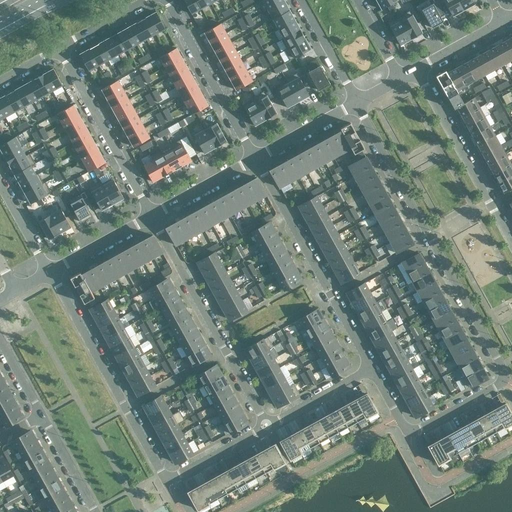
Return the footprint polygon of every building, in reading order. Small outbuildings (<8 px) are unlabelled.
[(183,0),(192,14),(201,9),(196,0),(183,0)] [(196,0),(201,9),(211,4),(208,0),(196,0)] [(268,11),(268,10),(262,0),(258,3),(264,13),(268,11)] [(283,0),(263,0),(262,0),(268,10),(284,1),(283,0)] [(392,4),(398,1),(397,0),(376,0),(382,10),(392,4)] [(464,10),(458,0),(443,0),(447,5),(453,16),(464,10)] [(458,0),(464,10),(475,4),(472,0),(458,0)] [(273,19),(273,20),(290,11),(284,1),(268,10),(268,11),(273,19)] [(437,1),(433,3),(441,17),(445,15),(441,8),(437,1)] [(443,21),(441,17),(433,3),(422,10),(427,19),(432,28),(443,21)] [(273,20),(278,29),(295,20),(290,11),(273,20)] [(417,36),(422,33),(417,24),(412,15),(410,11),(399,17),(401,21),(411,39),(417,36)] [(147,19),(155,34),(165,29),(156,12),(146,18),(147,19)] [(395,36),(400,45),(411,39),(401,21),(399,17),(388,23),(390,28),(395,36)] [(137,23),(137,24),(146,39),(155,34),(147,19),(146,18),(137,23)] [(283,38),(284,39),(300,30),(295,20),(278,29),(279,30),(283,38)] [(127,28),(136,45),(146,39),(137,24),(137,23),(127,28)] [(204,32),(210,42),(226,33),(221,23),(204,32)] [(118,33),(127,50),(136,45),(127,28),(118,33)] [(279,30),(276,31),(274,32),(279,41),(281,39),(283,38),(279,30)] [(284,39),(289,48),(305,39),(300,30),(284,39)] [(108,39),(118,55),(127,50),(118,33),(108,39)] [(210,42),(215,52),(231,43),(226,33),(210,42)] [(100,45),(108,60),(118,55),(108,39),(99,44),(100,45)] [(289,48),(294,58),(295,58),(311,49),(305,39),(289,48)] [(286,49),(281,40),(276,43),(281,52),(284,50),(286,49)] [(511,60),(511,57),(504,42),(494,47),(504,64),(511,60)] [(215,52),(220,61),(237,52),(231,43),(215,52)] [(90,49),(90,50),(99,65),(108,60),(100,45),(99,44),(90,49)] [(504,64),(494,47),(485,52),(494,70),(504,64)] [(160,57),(165,67),(182,58),(176,48),(160,57)] [(290,60),(294,58),(289,48),(287,49),(286,49),(284,50),(285,51),(290,60)] [(88,70),(89,71),(99,65),(90,50),(90,49),(80,55),(88,70)] [(290,60),(285,51),(279,54),(285,63),(290,60)] [(220,61),(225,71),(242,62),(237,52),(220,61)] [(494,70),(485,52),(475,57),(485,75),(494,70)] [(118,55),(108,60),(111,66),(121,61),(118,55)] [(485,75),(475,57),(466,63),(475,80),(485,75)] [(165,67),(170,77),(187,67),(182,58),(165,67)] [(316,86),(319,90),(330,84),(320,66),(316,59),(305,65),(308,72),(309,73),(316,86)] [(225,71),(231,80),(247,71),(242,62),(225,71)] [(475,80),(466,63),(457,68),(466,85),(475,80)] [(176,86),(192,77),(187,67),(170,77),(176,86)] [(466,85),(457,68),(447,73),(449,77),(452,82),(455,88),(457,90),(466,85)] [(44,74),(53,91),(61,86),(63,85),(62,84),(53,69),(44,74)] [(436,76),(442,87),(443,87),(447,84),(451,82),(452,82),(449,77),(447,73),(446,70),(436,76)] [(494,70),(485,75),(488,81),(498,75),(494,70)] [(231,80),(236,90),(242,87),(246,85),(253,81),(247,71),(231,80)] [(287,81),(288,84),(299,78),(298,75),(297,73),(286,79),(285,80),(286,82),(287,81)] [(34,80),(43,96),(53,91),(44,74),(34,80)] [(176,86),(181,95),(197,86),(192,77),(176,86)] [(309,96),(299,78),(288,84),(298,102),(309,96)] [(25,85),(34,101),(43,96),(34,80),(25,85)] [(102,89),(107,99),(124,90),(118,80),(102,89)] [(276,87),(277,90),(288,84),(287,81),(286,82),(276,87)] [(455,88),(452,82),(451,82),(447,84),(443,87),(442,87),(448,98),(449,98),(453,95),(457,93),(458,92),(457,90),(455,88)] [(298,102),(288,84),(277,90),(280,96),(287,108),(298,102)] [(16,91),(24,107),(34,101),(25,85),(15,90),(16,91)] [(466,85),(457,90),(458,92),(459,95),(469,90),(466,85)] [(61,86),(53,91),(56,97),(64,92),(61,86)] [(181,95),(186,105),(203,96),(197,86),(181,95)] [(129,87),(124,90),(129,100),(134,97),(129,87)] [(6,95),(6,96),(15,112),(24,107),(16,91),(15,90),(6,95)] [(107,99),(112,109),(129,100),(124,90),(107,99)] [(271,117),(276,113),(271,103),(270,102),(267,96),(265,93),(264,91),(253,97),(253,98),(254,100),(254,99),(256,102),(261,111),(265,120),(271,117)] [(488,96),(486,91),(481,93),(487,103),(491,101),(488,96)] [(448,98),(454,109),(457,107),(464,103),(461,99),(459,95),(458,92),(457,93),(453,95),(449,98),(448,98)] [(511,95),(510,92),(502,97),(507,105),(511,102),(511,95)] [(0,107),(6,117),(15,112),(6,96),(6,95),(0,98),(0,107)] [(186,105),(192,115),(196,112),(200,110),(208,106),(203,96),(186,105)] [(471,99),(469,100),(464,103),(457,107),(462,117),(480,107),(474,97),(471,99)] [(243,105),(245,108),(248,115),(250,117),(254,126),(265,120),(261,111),(256,102),(254,99),(254,100),(243,105)] [(112,109),(117,118),(134,109),(129,100),(112,109)] [(57,114),(62,124),(79,115),(73,105),(57,114)] [(484,105),(480,107),(485,117),(489,115),(490,114),(484,105)] [(485,117),(480,107),(462,117),(467,127),(485,117)] [(117,118),(123,128),(139,118),(134,109),(117,118)] [(499,114),(497,110),(492,113),(498,122),(502,120),(499,114)] [(15,112),(6,117),(9,123),(18,117),(15,112)] [(62,124),(68,133),(84,124),(79,115),(62,124)] [(489,115),(485,117),(490,126),(494,124),(489,115)] [(490,126),(485,117),(467,127),(473,136),(490,126)] [(123,128),(128,137),(144,128),(139,118),(123,128)] [(168,128),(170,132),(171,134),(182,128),(182,127),(179,122),(171,126),(168,128)] [(210,138),(215,147),(221,144),(226,141),(219,128),(216,123),(211,126),(205,129),(210,138)] [(353,133),(355,132),(350,123),(340,128),(342,131),(344,135),(347,141),(352,139),(355,137),(353,133)] [(68,133),(73,143),(89,134),(84,124),(68,133)] [(495,136),(490,126),(473,136),(478,146),(495,136)] [(128,137),(133,147),(150,138),(144,128),(128,137)] [(203,151),(204,154),(215,147),(210,138),(205,129),(194,135),(199,144),(203,151)] [(351,147),(347,141),(344,135),(342,131),(333,136),(343,153),(352,149),(351,147)] [(23,133),(17,136),(23,146),(28,143),(23,133)] [(501,133),(495,136),(500,145),(506,142),(501,133)] [(73,143),(78,152),(95,143),(89,134),(73,143)] [(0,148),(4,156),(21,147),(23,146),(17,136),(15,137),(0,145),(0,148)] [(334,158),(343,153),(333,136),(325,141),(334,158)] [(500,145),(495,136),(478,146),(483,155),(500,145)] [(187,137),(181,141),(183,144),(190,158),(193,156),(197,154),(193,148),(187,137)] [(358,141),(355,137),(352,139),(347,141),(351,147),(352,149),(354,154),(362,150),(364,148),(360,140),(358,141)] [(508,147),(511,145),(511,138),(506,142),(500,145),(503,149),(508,146),(508,147)] [(170,145),(173,150),(182,166),(192,161),(190,158),(183,144),(181,141),(180,140),(170,145)] [(334,158),(325,141),(316,146),(325,163),(334,158)] [(78,152),(83,162),(100,153),(95,143),(78,152)] [(161,151),(163,155),(172,171),(182,166),(173,150),(170,145),(170,144),(160,150),(161,151)] [(203,151),(199,144),(193,148),(197,154),(198,154),(203,151)] [(503,149),(500,145),(483,155),(488,165),(506,155),(503,149)] [(325,163),(316,146),(307,150),(316,168),(325,163)] [(10,165),(26,156),(21,147),(4,156),(10,165)] [(307,173),(316,168),(307,150),(298,155),(307,173)] [(362,150),(354,154),(358,161),(366,157),(362,150)] [(153,160),(154,160),(163,176),(172,171),(163,155),(161,151),(151,156),(153,160)] [(83,162),(89,172),(93,169),(98,167),(105,163),(100,153),(83,162)] [(26,156),(10,165),(15,175),(31,166),(32,166),(36,164),(35,163),(30,154),(26,156)] [(140,160),(144,166),(153,160),(151,156),(150,155),(140,160)] [(307,173),(298,155),(289,160),(299,178),(307,173)] [(511,164),(506,155),(488,165),(493,174),(511,164)] [(354,176),(371,167),(366,157),(358,161),(350,166),(348,167),(354,176)] [(150,177),(153,182),(163,176),(154,160),(153,160),(144,166),(150,177)] [(299,178),(289,160),(280,165),(290,183),(299,178)] [(511,176),(511,166),(511,164),(493,174),(499,184),(511,176)] [(290,183),(280,165),(271,170),(280,188),(290,183)] [(15,175),(20,184),(37,175),(36,175),(32,166),(31,166),(15,175)] [(377,176),(371,167),(354,176),(359,186),(377,176)] [(25,194),(42,185),(44,184),(44,183),(39,174),(38,174),(36,175),(37,175),(20,184),(25,194)] [(101,182),(102,184),(111,179),(108,174),(99,179),(101,182)] [(364,196),(382,186),(377,176),(359,186),(364,196)] [(511,176),(499,184),(504,193),(511,188),(511,176)] [(101,184),(103,186),(113,204),(124,198),(114,180),(112,178),(111,179),(102,184),(101,184)] [(267,196),(257,178),(248,183),(257,201),(267,196)] [(42,185),(25,194),(31,204),(47,195),(51,192),(46,182),(44,183),(44,184),(42,185)] [(102,210),(113,204),(103,186),(101,184),(102,184),(101,182),(100,182),(89,188),(91,192),(100,208),(102,210)] [(257,201),(248,183),(239,188),(248,206),(257,201)] [(290,183),(280,188),(282,190),(283,193),(293,188),(290,183)] [(369,205),(387,195),(382,186),(364,196),(369,205)] [(248,206),(239,188),(230,193),(239,211),(248,206)] [(239,211),(230,193),(221,198),(230,216),(239,211)] [(77,215),(81,222),(92,215),(87,206),(83,200),(80,194),(69,201),(72,206),(75,212),(77,215)] [(375,214),(392,205),(387,195),(369,205),(375,214)] [(323,206),(317,196),(312,199),(300,206),(305,216),(317,209),(323,206)] [(230,216),(221,198),(212,203),(221,220),(230,216)] [(72,206),(69,201),(65,203),(68,209),(72,217),(73,218),(77,215),(75,212),(72,206)] [(221,220),(212,203),(203,208),(213,225),(221,220)] [(380,224),(397,214),(392,205),(375,214),(380,224)] [(322,219),(328,215),(323,206),(317,209),(305,216),(310,225),(322,219)] [(213,225),(203,208),(194,213),(204,230),(213,225)] [(50,215),(60,233),(71,227),(63,212),(61,209),(50,215)] [(204,230),(194,213),(185,218),(195,235),(204,230)] [(385,233),(403,224),(397,214),(380,224),(385,233)] [(47,237),(49,239),(55,236),(60,233),(50,215),(45,218),(39,221),(47,237)] [(328,228),(333,225),(328,215),(322,219),(310,225),(316,235),(328,228)] [(195,235),(185,218),(176,223),(186,240),(195,235)] [(186,240),(176,223),(167,228),(176,245),(186,240)] [(275,233),(269,223),(256,230),(252,233),(257,242),(262,240),(275,233)] [(390,243),(408,233),(403,224),(385,233),(390,243)] [(333,238),(338,234),(333,225),(328,228),(316,235),(321,244),(333,238)] [(267,249),(280,242),(275,233),(262,240),(257,242),(262,252),(267,249)] [(396,253),(413,243),(408,233),(390,243),(396,253)] [(338,247),(344,244),(338,234),(333,238),(321,244),(326,254),(338,247)] [(163,253),(153,236),(144,241),(153,258),(163,253)] [(153,258),(144,241),(135,246),(144,263),(153,258)] [(272,259),(285,252),(280,242),(267,249),(262,252),(268,261),(272,259)] [(396,253),(390,243),(385,246),(390,256),(394,254),(396,253)] [(343,256),(349,253),(344,244),(338,247),(326,254),(331,263),(343,256)] [(144,263),(135,246),(126,251),(136,268),(144,263)] [(136,268),(126,251),(117,255),(127,273),(136,268)] [(221,262),(216,252),(210,256),(198,262),(204,272),(215,266),(221,262)] [(277,268),(290,261),(285,252),(272,259),(268,261),(273,271),(277,268)] [(348,266),(354,263),(349,253),(343,256),(331,263),(337,272),(348,266)] [(424,263),(419,253),(401,263),(407,273),(424,263)] [(233,262),(239,260),(236,254),(230,257),(233,262)] [(127,273),(117,255),(108,260),(118,278),(127,273)] [(118,278),(108,260),(99,265),(109,283),(118,278)] [(282,278),(296,271),(290,261),(277,268),(273,271),(278,280),(282,278)] [(220,275),(226,272),(221,262),(215,266),(204,272),(209,281),(220,275)] [(360,273),(354,263),(348,266),(337,272),(342,282),(354,276),(360,273)] [(407,273),(401,263),(400,264),(397,265),(402,275),(407,273)] [(412,282),(430,273),(424,263),(407,273),(412,282)] [(109,283),(99,265),(90,270),(100,288),(109,283)] [(172,269),(171,269),(170,266),(165,269),(161,272),(162,274),(164,278),(166,276),(168,276),(170,274),(171,273),(172,272),(172,271),(172,270),(172,269)] [(100,288),(90,270),(81,275),(84,279),(87,285),(90,291),(91,293),(100,288)] [(301,280),(296,271),(282,278),(278,280),(283,290),(284,290),(288,288),(295,284),(297,282),(301,280)] [(226,285),(232,281),(226,272),(220,275),(209,281),(214,291),(226,285)] [(84,279),(81,275),(80,273),(70,278),(75,286),(77,285),(79,289),(82,288),(86,286),(87,285),(84,279)] [(408,285),(412,282),(407,273),(402,275),(408,285)] [(417,292),(435,282),(430,273),(412,282),(417,292)] [(173,289),(168,279),(154,286),(150,289),(156,299),(160,296),(173,289)] [(231,294),(237,291),(232,281),(226,285),(214,291),(219,300),(231,294)] [(423,301),(440,292),(435,282),(417,292),(423,301)] [(371,293),(365,283),(360,286),(348,293),(353,303),(365,296),(371,293)] [(94,298),(91,293),(90,291),(87,285),(86,286),(82,288),(79,289),(82,293),(80,295),(84,303),(88,301),(93,298),(94,298)] [(160,296),(156,299),(150,302),(155,311),(161,308),(165,306),(178,298),(173,289),(160,296)] [(236,303),(242,300),(237,291),(231,294),(219,300),(225,310),(236,303)] [(423,301),(417,292),(412,295),(417,304),(423,301)] [(428,311),(445,301),(440,292),(423,301),(428,311)] [(370,305),(376,302),(371,293),(365,296),(353,303),(358,312),(370,305)] [(96,303),(94,299),(93,298),(88,301),(91,307),(96,304),(96,303)] [(170,315),(183,308),(178,298),(165,306),(161,308),(166,317),(170,315)] [(114,309),(108,299),(107,300),(103,303),(92,309),(91,309),(96,319),(108,312),(114,309)] [(248,299),(243,301),(248,310),(249,309),(253,307),(248,299)] [(243,301),(242,300),(236,303),(225,310),(230,320),(234,318),(236,316),(242,313),(247,310),(248,310),(243,301)] [(381,300),(376,302),(370,305),(358,312),(364,321),(376,315),(381,312),(386,309),(381,300)] [(433,320),(451,310),(445,301),(428,311),(433,320)] [(176,324),(189,317),(183,308),(170,315),(166,317),(171,327),(176,324)] [(113,322),(119,319),(114,309),(108,312),(96,319),(102,328),(113,322)] [(381,312),(386,321),(391,318),(386,309),(381,312)] [(323,319),(317,310),(313,312),(311,313),(304,317),(300,319),(305,329),(309,327),(323,319)] [(438,330),(456,320),(451,310),(433,320),(438,330)] [(381,324),(386,321),(381,312),(376,315),(364,321),(369,331),(381,324)] [(124,316),(119,319),(124,328),(129,326),(124,316)] [(181,334),(194,327),(189,317),(176,324),(171,327),(176,336),(181,334)] [(391,318),(386,321),(392,331),(397,328),(392,318),(391,318)] [(118,331),(124,328),(119,319),(113,322),(102,328),(107,338),(118,331)] [(314,336),(328,329),(323,319),(309,327),(305,329),(310,339),(314,336)] [(444,339),(461,329),(456,320),(438,330),(444,339)] [(386,334),(392,331),(386,321),(381,324),(369,331),(374,340),(386,334)] [(129,326),(124,328),(130,338),(134,335),(135,335),(130,325),(129,326)] [(186,343),(199,336),(194,327),(181,334),(176,336),(182,346),(186,343)] [(124,341),(130,338),(124,328),(118,331),(107,338),(112,347),(124,341)] [(310,339),(305,329),(299,332),(305,342),(310,339)] [(320,346),(333,338),(328,329),(314,336),(310,339),(315,348),(320,346)] [(449,349),(466,339),(461,329),(444,339),(449,349)] [(391,343),(397,340),(392,331),(386,334),(374,340),(379,350),(391,343)] [(134,335),(130,338),(135,347),(139,345),(140,344),(134,335)] [(191,353),(204,346),(199,336),(186,343),(182,346),(187,355),(191,353)] [(287,339),(289,343),(293,341),(296,347),(298,345),(295,340),(293,336),(292,336),(288,338),(287,339)] [(268,337),(264,339),(258,342),(252,346),(250,347),(246,349),(252,359),(263,352),(269,349),(273,347),(268,337)] [(129,350),(135,347),(130,338),(124,341),(112,347),(117,357),(129,350)] [(325,355),(338,348),(333,338),(320,346),(315,348),(321,357),(325,355)] [(449,349),(444,339),(438,342),(443,352),(449,349)] [(454,358),(472,348),(466,339),(449,349),(454,358)] [(397,353),(402,350),(397,340),(391,343),(379,350),(385,359),(397,353)] [(139,345),(135,347),(129,350),(117,357),(123,366),(134,360),(140,356),(144,354),(139,345)] [(187,355),(182,346),(176,349),(181,358),(187,355)] [(210,356),(204,346),(191,353),(187,355),(192,365),(197,363),(210,356)] [(273,347),(269,349),(263,352),(252,359),(257,368),(268,362),(274,358),(279,356),(273,347)] [(330,365),(343,357),(338,348),(325,355),(321,357),(326,367),(330,365)] [(459,367),(477,358),(472,348),(454,358),(459,367)] [(402,362),(407,359),(402,350),(397,353),(385,359),(390,369),(402,362)] [(144,354),(140,356),(145,366),(149,364),(144,354)] [(139,369),(145,366),(140,356),(134,360),(123,366),(128,376),(139,369)] [(326,367),(321,357),(315,360),(321,370),(326,367)] [(349,367),(343,357),(330,365),(326,367),(331,377),(336,375),(349,367)] [(274,371),(280,368),(274,358),(268,362),(257,368),(262,378),(274,371)] [(464,377),(465,377),(482,367),(477,358),(459,367),(464,377)] [(407,372),(413,369),(407,359),(402,362),(390,369),(395,378),(407,372)] [(284,365),(280,368),(285,377),(289,375),(284,365)] [(413,369),(418,378),(424,375),(418,365),(413,369)] [(145,379),(151,375),(145,366),(139,369),(128,376),(133,385),(145,379)] [(221,376),(216,366),(202,373),(198,375),(203,385),(208,383),(221,376)] [(331,377),(326,367),(321,370),(326,380),(330,378),(331,377)] [(457,381),(464,377),(459,367),(452,372),(457,381)] [(466,389),(470,387),(488,377),(482,367),(465,377),(464,377),(460,379),(466,389)] [(279,381),(285,377),(280,368),(274,371),(262,378),(267,387),(279,381)] [(412,381),(418,378),(413,369),(407,372),(395,378),(400,388),(412,381)] [(156,385),(151,375),(145,379),(133,385),(139,395),(150,389),(156,385)] [(289,375),(285,377),(290,387),(294,384),(289,375)] [(213,392),(226,385),(221,376),(208,383),(203,385),(209,395),(213,392)] [(284,390),(290,387),(285,377),(279,381),(267,387),(272,396),(284,390)] [(417,391),(423,388),(418,378),(412,381),(400,388),(406,397),(417,391)] [(464,390),(466,389),(460,379),(456,382),(461,392),(464,390)] [(290,387),(284,390),(272,396),(278,406),(290,400),(296,397),(300,394),(294,384),(290,387)] [(218,402),(231,395),(226,385),(213,392),(209,395),(214,404),(218,402)] [(0,404),(12,398),(7,388),(0,392),(0,404)] [(423,400),(428,397),(423,388),(417,391),(406,397),(411,407),(423,400)] [(372,403),(377,411),(379,412),(368,392),(279,441),(281,441),(291,436),(300,431),(310,425),(319,420),(329,415),(338,410),(348,404),(357,399),(367,394),(372,403)] [(196,402),(193,396),(192,393),(186,396),(188,400),(191,398),(194,403),(196,402)] [(372,403),(367,394),(357,399),(362,408),(367,416),(367,417),(377,411),(372,403)] [(167,405),(162,395),(156,399),(144,405),(150,415),(161,409),(167,405)] [(224,411),(237,404),(231,395),(218,402),(214,404),(219,414),(224,411)] [(432,395),(428,397),(433,405),(437,403),(432,395)] [(433,405),(428,397),(423,400),(411,407),(416,417),(428,410),(434,407),(433,405)] [(0,416),(5,414),(17,407),(12,398),(0,404),(0,416)] [(357,399),(349,403),(348,404),(353,413),(357,422),(367,417),(367,416),(362,408),(357,399)] [(427,446),(429,446),(439,441),(447,436),(449,435),(450,434),(458,430),(466,426),(467,425),(469,424),(477,420),(485,415),(486,414),(488,414),(496,409),(506,404),(511,413),(511,415),(511,412),(509,406),(507,402),(505,403),(429,445),(427,446)] [(229,421),(242,413),(237,404),(224,411),(219,414),(224,423),(229,421)] [(348,404),(346,405),(338,410),(343,418),(348,427),(357,422),(353,413),(348,404)] [(511,415),(511,413),(506,404),(496,409),(501,418),(503,423),(505,426),(505,427),(511,423),(511,415)] [(166,418),(172,415),(167,405),(161,409),(150,415),(155,425),(166,418)] [(324,411),(322,406),(314,411),(318,418),(326,414),(324,411)] [(23,417),(17,407),(5,414),(0,416),(0,417),(5,427),(11,424),(23,417)] [(496,409),(488,414),(486,414),(491,423),(494,428),(495,430),(496,432),(505,427),(505,426),(503,423),(501,418),(496,409)] [(338,410),(331,414),(329,415),(334,424),(338,432),(348,427),(343,418),(338,410)] [(179,411),(172,415),(166,418),(155,425),(160,434),(172,428),(178,424),(184,420),(179,411)] [(379,412),(377,411),(367,417),(367,416),(365,413),(363,414),(355,418),(346,423),(336,428),(327,434),(317,439),(308,444),(298,449),(300,453),(301,453),(291,459),(286,450),(281,441),(279,441),(290,461),(302,454),(301,452),(300,450),(307,446),(364,415),(365,417),(366,419),(379,412)] [(377,411),(367,417),(369,422),(370,423),(380,417),(377,411)] [(229,421),(224,423),(220,425),(226,435),(230,433),(234,431),(247,423),(242,413),(229,421)] [(486,414),(485,415),(477,420),(482,429),(485,434),(485,435),(486,437),(487,437),(496,432),(495,430),(494,428),(491,423),(486,414)] [(329,415),(327,416),(319,420),(324,429),(329,437),(329,438),(338,432),(334,424),(329,415)] [(367,417),(357,422),(360,427),(369,422),(367,417)] [(319,420),(312,424),(310,425),(315,434),(319,442),(320,443),(329,438),(329,437),(324,429),(319,420)] [(452,420),(444,424),(447,429),(450,434),(458,430),(452,420)] [(477,420),(469,424),(467,425),(472,434),(475,439),(476,440),(477,442),(487,437),(486,437),(485,435),(485,434),(482,429),(477,420)] [(295,421),(287,426),(291,433),(299,428),(295,421)] [(511,423),(505,427),(505,426),(503,423),(494,428),(485,434),(475,439),(466,444),(461,446),(456,449),(451,452),(447,454),(448,457),(448,458),(449,458),(439,464),(434,455),(429,446),(427,446),(438,466),(438,465),(439,465),(450,459),(448,455),(457,450),(466,445),(476,440),(485,435),(495,430),(503,425),(505,429),(511,424),(511,423)] [(177,437),(183,434),(178,424),(172,428),(160,434),(165,443),(177,437)] [(310,425),(308,426),(300,431),(305,439),(308,444),(310,448),(320,443),(319,442),(315,434),(310,425)] [(467,425),(466,426),(458,430),(463,439),(466,444),(466,445),(467,447),(468,448),(477,442),(476,440),(475,439),(472,434),(467,425)] [(288,434),(284,427),(276,432),(280,439),(288,434)] [(458,430),(450,434),(449,435),(453,444),(456,449),(457,450),(458,452),(458,453),(461,458),(470,453),(468,448),(467,447),(466,445),(466,444),(463,439),(458,430)] [(36,441),(30,431),(18,438),(13,441),(18,451),(24,448),(36,441)] [(300,431),(293,435),(291,436),(296,445),(298,449),(300,453),(301,453),(310,448),(308,444),(305,439),(300,431)] [(338,432),(329,438),(332,443),(341,438),(338,432)] [(182,446),(188,443),(183,434),(177,437),(165,443),(171,453),(182,446)] [(449,435),(447,436),(439,441),(444,449),(447,454),(448,457),(448,458),(449,458),(458,453),(458,452),(457,450),(456,449),(453,444),(449,435)] [(291,436),(289,437),(281,441),(286,450),(291,459),(301,453),(300,453),(298,449),(296,445),(291,436)] [(193,440),(188,443),(194,453),(195,452),(199,450),(193,440)] [(29,457),(41,450),(36,441),(24,448),(18,451),(24,460),(29,457)] [(444,449),(439,441),(429,446),(434,455),(439,464),(449,458),(448,458),(448,457),(447,454),(444,449)] [(188,456),(194,453),(188,443),(182,446),(171,453),(176,463),(188,456)] [(275,443),(187,492),(198,511),(210,505),(210,504),(209,502),(207,502),(208,504),(199,510),(194,501),(189,492),(199,487),(208,481),(218,476),(227,471),(237,466),(246,461),(256,455),(265,450),(275,445),(285,462),(275,468),(274,467),(273,464),(263,469),(254,474),(244,480),(235,485),(225,490),(226,492),(236,487),(272,467),(274,470),(287,463),(275,443)] [(275,445),(267,449),(265,450),(270,459),(273,464),(274,467),(275,468),(285,462),(280,454),(275,445)] [(313,453),(310,448),(301,453),(303,458),(313,453)] [(34,467),(46,460),(41,450),(29,457),(24,460),(29,469),(34,467)] [(265,450),(263,451),(256,455),(260,464),(263,469),(265,472),(265,473),(275,468),(274,467),(273,464),(270,459),(265,450)] [(303,458),(301,453),(291,459),(293,463),(303,458)] [(256,455),(248,460),(246,461),(251,469),(254,474),(256,478),(265,473),(265,472),(263,469),(260,464),(256,455)] [(9,469),(3,458),(0,459),(0,475),(3,481),(4,481),(12,476),(13,476),(9,469)] [(39,476),(52,469),(46,460),(34,467),(29,469),(34,479),(39,476)] [(246,461),(244,462),(237,466),(242,475),(244,480),(246,483),(256,478),(254,474),(251,469),(246,461)] [(285,462),(275,468),(278,473),(288,468),(285,462)] [(237,466),(229,470),(227,471),(232,480),(235,485),(236,487),(237,488),(237,489),(246,483),(244,480),(242,475),(237,466)] [(45,485),(57,479),(52,469),(39,476),(34,479),(39,488),(45,485)] [(227,471),(225,472),(218,476),(223,485),(225,490),(226,492),(227,493),(227,494),(237,489),(237,488),(236,487),(235,485),(232,480),(227,471)] [(204,477),(201,473),(194,478),(198,485),(205,480),(204,477)] [(12,476),(4,481),(7,487),(16,482),(12,476)] [(218,476),(210,481),(208,481),(213,490),(216,495),(217,497),(218,499),(227,494),(227,493),(226,492),(225,490),(223,485),(218,476)] [(259,483),(256,478),(246,483),(249,488),(259,483)] [(39,501),(45,498),(50,495),(62,488),(57,479),(45,485),(39,488),(34,491),(39,501)] [(208,481),(206,482),(199,487),(204,496),(206,500),(207,502),(208,504),(210,504),(217,499),(218,499),(217,497),(216,495),(213,490),(208,481)] [(246,483),(237,489),(240,494),(249,488),(246,483)] [(204,496),(199,487),(189,492),(194,501),(199,510),(208,504),(207,502),(206,500),(204,496)] [(55,504),(67,498),(62,488),(50,495),(45,498),(50,507),(55,504)] [(63,511),(73,507),(67,498),(55,504),(50,507),(52,511),(63,511)] [(210,504),(208,504),(211,509),(220,504),(217,499),(210,504)]
